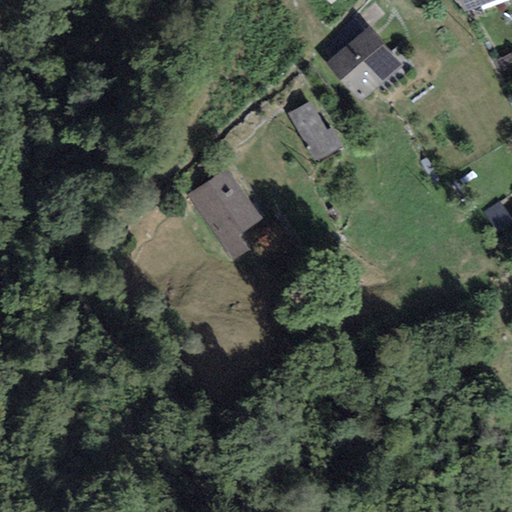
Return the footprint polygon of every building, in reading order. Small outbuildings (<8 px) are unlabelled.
[(495,0),(459,0),(464,12),(495,0)] [(401,65),(369,28),(328,64),(360,101),(401,65)] [(288,113),(315,162),(342,147),(332,128),(327,130),(311,101),(288,113)] [(239,236),(263,219),(227,169),(186,197),(232,263),(249,251),(239,236)] [(511,236),(511,220),(500,202),(484,213),(504,242),(511,236)]
